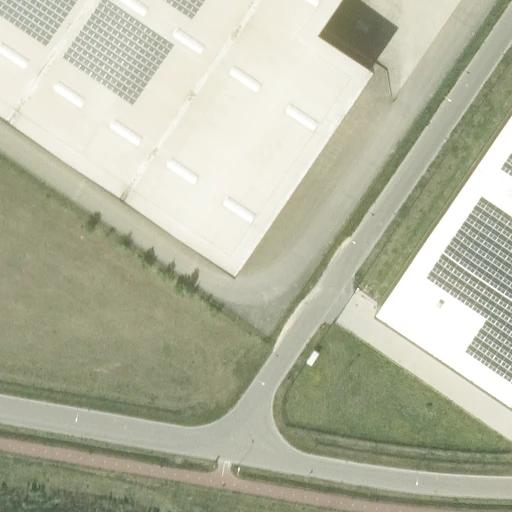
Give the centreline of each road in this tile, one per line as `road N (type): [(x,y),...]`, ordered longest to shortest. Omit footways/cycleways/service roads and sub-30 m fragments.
road 1 (unclassified): [(226,446),(511,22)]
road 2 (unclassified): [(226,446),(372,477),(511,489)]
road 3 (unclassified): [(0,406),(226,446)]
